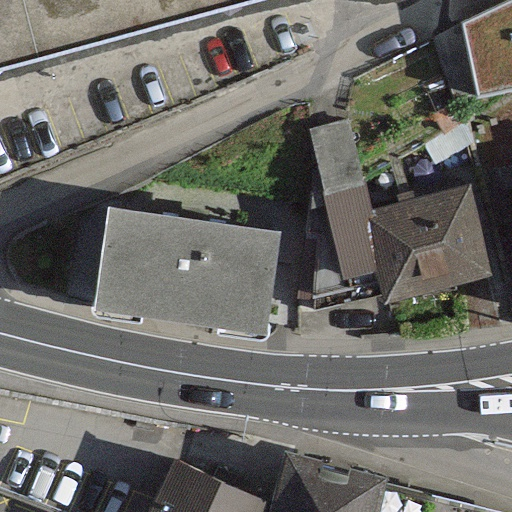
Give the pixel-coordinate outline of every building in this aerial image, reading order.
[(0,0),(0,58),(211,0),(0,0)] [(511,0),(498,0),(465,15),(476,88),(511,80),(511,0)] [(482,183),(369,200),(386,307),(499,289),(482,183)] [(278,236),(110,209),(94,306),(262,333),(278,236)] [(188,429),(0,407),(0,486),(66,511),(155,511),(180,449),(188,429)] [(384,511),(396,466),(293,440),(274,511),(384,511)] [(261,511),(270,494),(180,449),(155,511),(261,511)]
